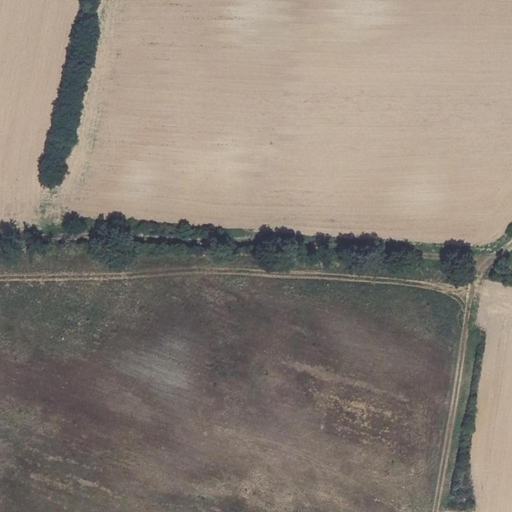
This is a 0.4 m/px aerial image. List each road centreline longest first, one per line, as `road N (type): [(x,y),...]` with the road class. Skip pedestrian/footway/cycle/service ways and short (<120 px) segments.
road 1 (track): [(478,249),(47,221),(0,235)]
road 2 (track): [(438,511),(478,249),(498,244),(511,225)]
